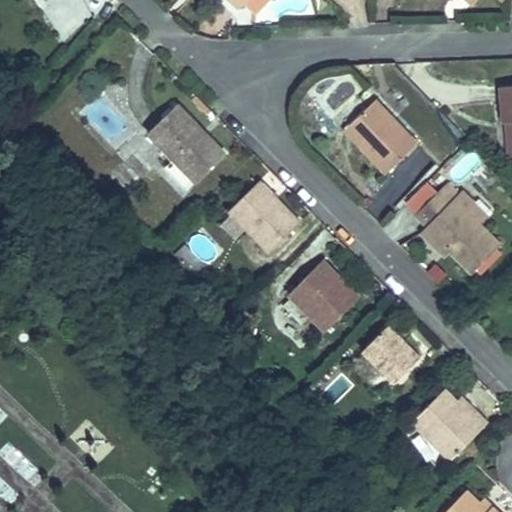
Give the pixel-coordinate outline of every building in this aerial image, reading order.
[(83,0),(37,0),(59,41),(95,21),(83,0)] [(228,0),(223,5),(237,17),(245,9),(252,0),(228,0)] [(272,0),(252,0),(245,9),(256,18),(272,0)] [(511,90),(499,92),(504,128),(511,126),(511,90)] [(376,101),(371,106),(380,115),(385,111),(376,101)] [(227,153),(177,103),(147,132),(174,160),(197,183),(227,153)] [(371,106),(345,131),(388,175),(419,146),(385,111),(380,115),(371,106)] [(187,193),(197,183),(174,160),(163,169),(187,193)] [(312,231),(260,179),(230,210),(281,261),(312,231)] [(452,186),(420,218),(431,230),(455,254),(477,277),(507,247),(487,227),(499,215),(486,201),(479,208),(467,195),(464,198),(452,186)] [(455,254),(431,230),(424,237),(447,262),(455,254)] [(324,261),(320,267),(344,291),(349,285),(324,261)] [(344,291),(320,267),(292,295),(331,333),(363,299),(349,285),(344,291)] [(391,325),(364,352),(397,385),(424,359),(391,325)] [(448,392),(405,434),(444,473),(491,426),(479,415),(475,419),(460,404),(448,392)] [(464,399),(460,404),(475,419),(479,415),(464,399)] [(474,496),(458,511),(500,511),(499,511),(489,511),(486,508),(474,496)] [(491,502),(486,508),(489,511),(499,511),(500,511),(491,502)]
